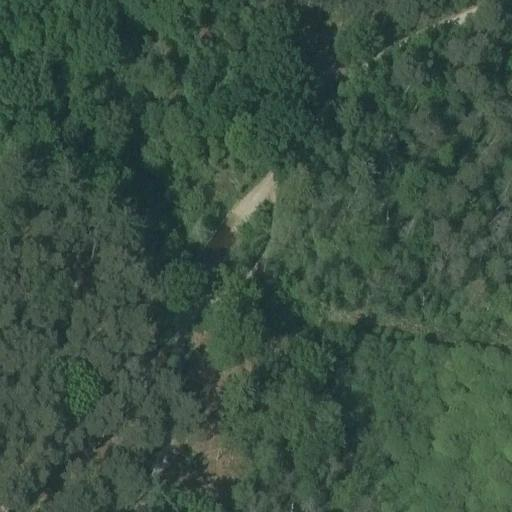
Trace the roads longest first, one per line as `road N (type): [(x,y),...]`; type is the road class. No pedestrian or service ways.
road 1 (track): [(135,511),(171,411),(189,310),(220,248),(315,127)]
road 2 (track): [(315,127),(364,77),(411,45),(503,0)]
